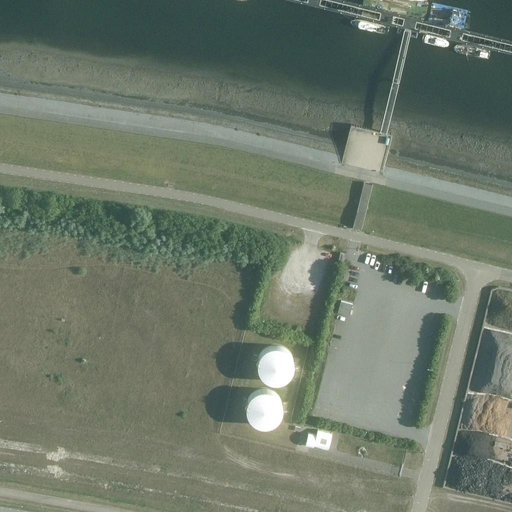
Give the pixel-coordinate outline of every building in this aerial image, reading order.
[(352,304),(342,301),(341,301),(339,307),(351,310),(352,304)] [(349,315),(351,310),(339,307),(338,312),(339,313),(349,315)] [(263,348),(263,380),(299,380),(299,348),(263,348)] [(283,387),(249,396),(258,428),(292,418),(283,387)] [(332,434),(317,430),(314,445),(328,449),(332,434)]
